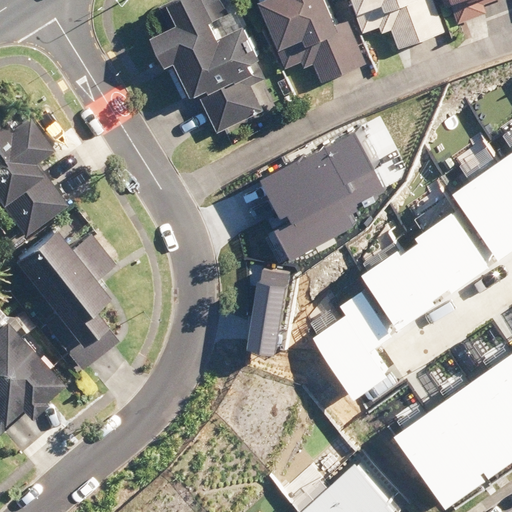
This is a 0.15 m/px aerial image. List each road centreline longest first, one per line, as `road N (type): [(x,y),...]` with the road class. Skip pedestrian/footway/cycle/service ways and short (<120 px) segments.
road 1 (residential): [(43,0),(170,201),(191,260),(194,302),(185,356),(152,409),(32,511)]
road 2 (residential): [(511,278),(411,347)]
